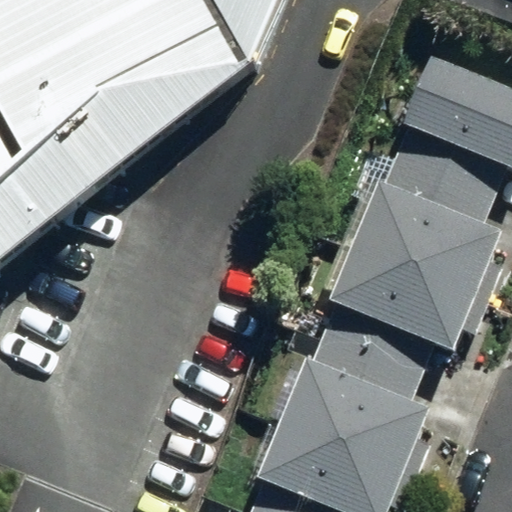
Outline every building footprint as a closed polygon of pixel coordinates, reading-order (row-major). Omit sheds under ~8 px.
[(0,0),(0,261),(12,283),(251,62),(277,0),(0,0)] [(511,88),(432,56),(396,147),(494,187),(504,162),(511,165),(511,88)] [(494,187),(396,147),(359,238),(480,286),(503,232),(480,223),(494,187)] [(480,286),(359,238),(323,326),(422,367),(432,340),(454,349),(480,286)] [(408,400),(422,367),(323,326),(287,415),(408,464),(431,410),(408,400)] [(388,511),(408,464),(287,415),(251,506),(266,511),(388,511)]
